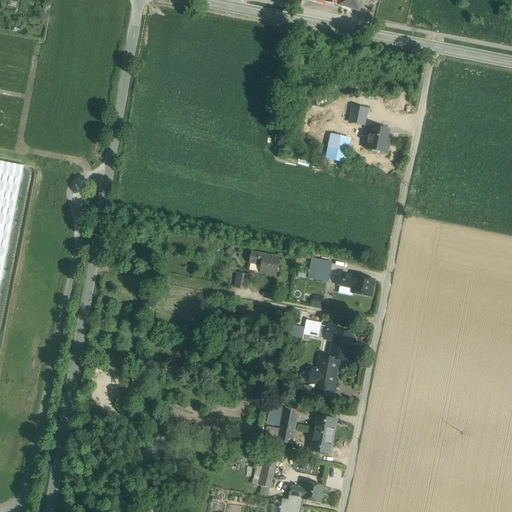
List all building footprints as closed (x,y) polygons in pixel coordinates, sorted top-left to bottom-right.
[(362,0),(341,0),(340,6),(359,11),(362,0)] [(365,126),(369,109),(351,105),(348,122),(365,126)] [(389,131),(371,127),(367,150),(387,154),(389,144),(386,144),(389,131)] [(17,163),(0,160),(0,298),(26,165),(17,163)] [(280,259),(252,253),(250,263),(262,265),(260,273),(276,276),(280,259)] [(320,262),(313,260),(309,278),(316,280),(320,262)] [(331,263),(320,261),(320,262),(316,280),(327,282),(331,263)] [(248,275),(238,273),(235,287),(245,290),(248,275)] [(356,277),(340,275),(338,285),(354,288),(353,293),(371,297),(374,281),(356,278),(356,277)] [(322,323),(306,320),(303,335),(318,338),(322,323)] [(353,334),(336,331),(337,327),(327,325),(324,339),(333,341),(329,358),(329,359),(338,361),(347,362),(353,334)] [(329,358),(321,357),(318,370),(312,369),(310,383),(317,384),(315,395),(332,398),(335,386),(333,386),(338,361),(329,359),(329,358)] [(297,415),(284,412),(281,427),(294,430),(297,415)] [(336,420),(318,417),(315,434),(333,437),(336,420)] [(294,430),(281,427),(278,442),(291,445),(294,430)] [(333,437),(315,434),(311,451),(329,454),(333,437)] [(277,458),(265,455),(259,486),(270,489),(277,458)] [(323,486),(307,483),(306,489),(291,486),(289,496),(304,498),(303,500),(320,503),(323,486)] [(304,498),(289,496),(288,501),(282,499),(279,511),(301,511),(303,500),(304,498)]
